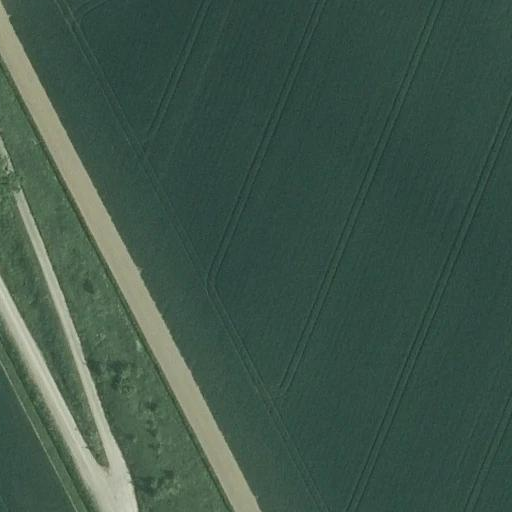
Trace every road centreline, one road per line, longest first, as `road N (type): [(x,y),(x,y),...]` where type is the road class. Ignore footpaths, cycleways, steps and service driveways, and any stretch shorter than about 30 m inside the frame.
road 1 (unclassified): [(0,153),(111,449),(125,511)]
road 2 (unclassified): [(112,511),(0,298)]
